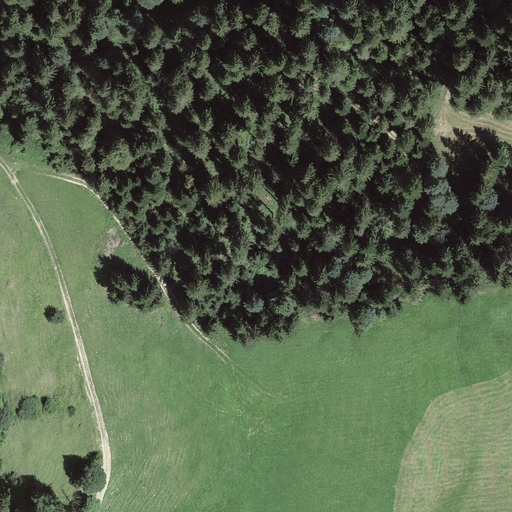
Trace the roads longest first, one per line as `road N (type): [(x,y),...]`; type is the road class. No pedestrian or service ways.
road 1 (track): [(457,319),(457,291),(410,236),(427,137),(447,79),(445,0)]
road 2 (track): [(10,173),(59,173),(96,192),(188,325),(223,361)]
road 3 (track): [(97,511),(106,463),(100,419),(39,224)]
